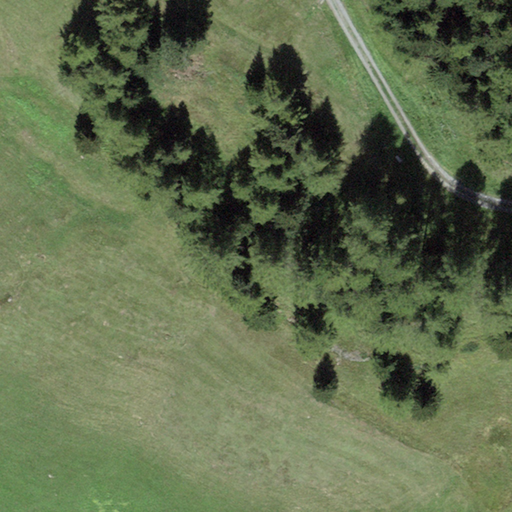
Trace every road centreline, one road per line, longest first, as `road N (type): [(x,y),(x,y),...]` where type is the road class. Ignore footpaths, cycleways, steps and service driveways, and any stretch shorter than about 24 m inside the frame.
road 1 (track): [(328,0),(419,136),(472,176),(511,192)]
road 2 (track): [(186,0),(238,42),(419,136)]
